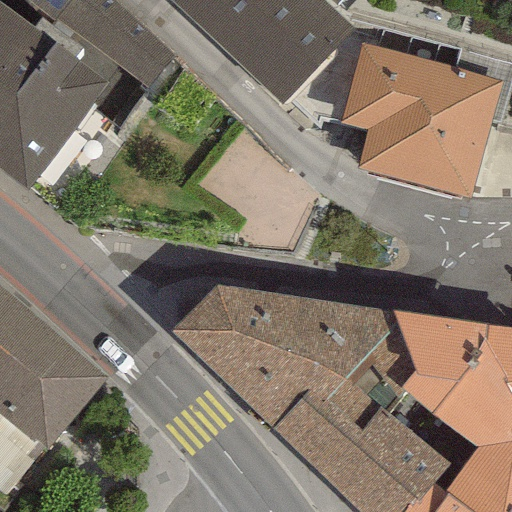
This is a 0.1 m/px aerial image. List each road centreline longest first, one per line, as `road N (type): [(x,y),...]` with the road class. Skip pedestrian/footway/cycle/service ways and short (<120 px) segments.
road 1 (residential): [(33,270),(305,280),(434,252)]
road 2 (residential): [(434,252),(349,194),(141,0)]
road 3 (primary): [(33,270),(254,470)]
